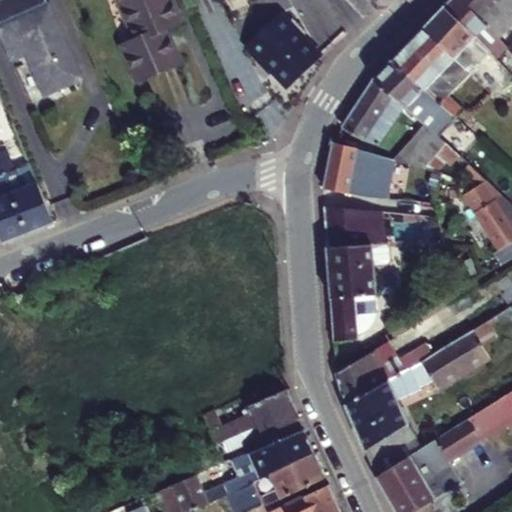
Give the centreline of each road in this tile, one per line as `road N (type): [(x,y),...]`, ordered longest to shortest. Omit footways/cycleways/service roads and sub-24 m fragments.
road 1 (tertiary): [(300,172),(313,382),(371,511)]
road 2 (residential): [(300,172),(225,183),(0,273)]
road 3 (tertiary): [(418,0),(336,85),(310,130),(300,172)]
